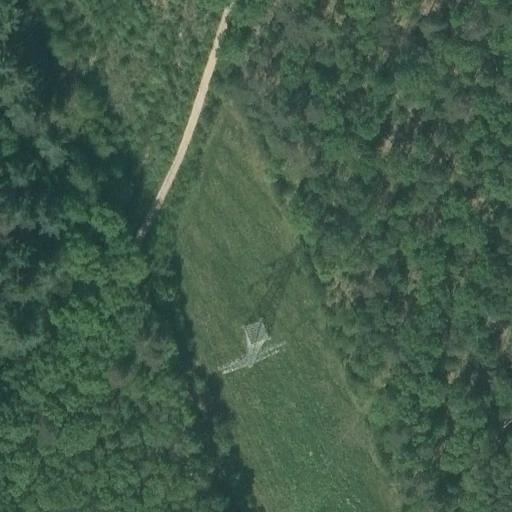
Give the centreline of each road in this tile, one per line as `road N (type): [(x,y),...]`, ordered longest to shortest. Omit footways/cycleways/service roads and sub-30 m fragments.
road 1 (track): [(0,446),(171,151),(229,0)]
road 2 (track): [(511,124),(238,511)]
